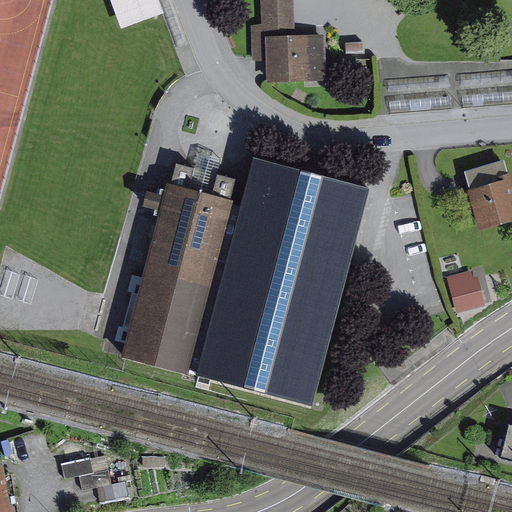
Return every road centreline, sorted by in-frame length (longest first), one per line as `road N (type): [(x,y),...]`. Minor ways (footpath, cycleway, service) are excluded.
road 1 (residential): [(511,129),(351,141),(285,127),(242,93),(192,0)]
road 2 (primary): [(511,329),(315,482),(261,511)]
